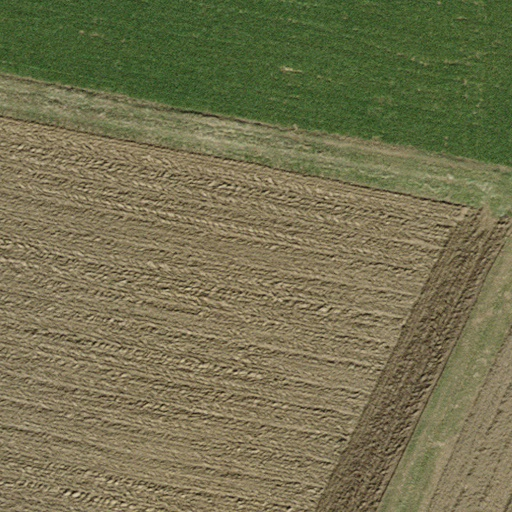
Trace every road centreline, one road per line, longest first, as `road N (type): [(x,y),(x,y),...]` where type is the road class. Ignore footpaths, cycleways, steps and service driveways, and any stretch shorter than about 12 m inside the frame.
road 1 (track): [(0,88),(511,188)]
road 2 (track): [(511,338),(429,511)]
